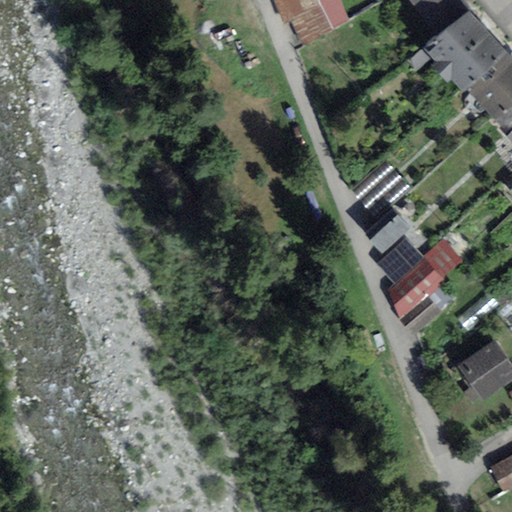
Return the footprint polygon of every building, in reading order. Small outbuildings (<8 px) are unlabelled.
[(339,0),(273,0),(283,25),(291,21),(303,47),(349,21),(339,0)] [(462,0),(408,0),(429,27),(464,1),(462,0)] [(470,10),(424,49),(435,62),(431,65),(446,83),(451,79),(463,92),(467,89),(508,53),(470,10)] [(511,58),(508,53),(467,89),(496,121),(511,107),(511,58)] [(511,107),(496,121),(511,138),(511,107)] [(375,219),(409,188),(384,161),(350,191),(375,219)] [(403,238),(415,249),(425,238),(398,212),(370,242),(385,257),(403,238)] [(461,261),(440,242),(424,261),(415,249),(403,238),(385,257),(378,264),(397,283),(387,290),(400,320),(446,279),(442,277),(461,261)] [(458,366),(483,401),(511,380),(511,364),(495,340),(458,366)] [(511,485),(511,454),(489,466),(501,491),(511,485)]
